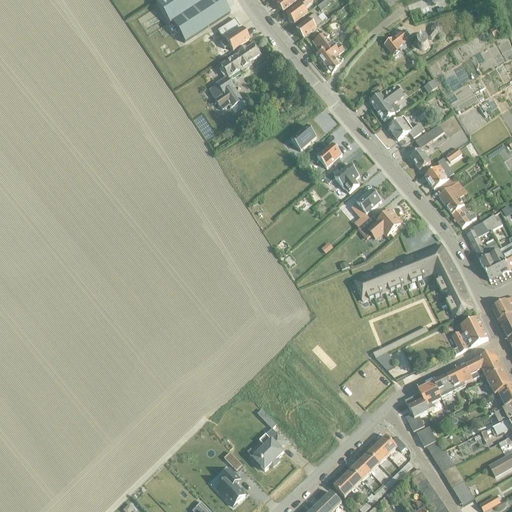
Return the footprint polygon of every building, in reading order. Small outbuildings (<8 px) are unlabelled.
[(160,0),(155,3),(169,26),(171,24),(207,0),(160,0)] [(220,0),(207,0),(171,24),(184,44),(229,15),(220,0)] [(292,0),(281,0),(276,5),(282,14),(295,4),(292,0)] [(302,10),(311,3),(308,0),(304,0),(285,15),(293,26),(307,15),(302,10)] [(330,6),(326,1),(317,8),(320,13),(330,6)] [(314,15),(307,21),(295,30),(303,40),(322,26),(314,15)] [(230,34),(238,29),(233,22),(217,32),(222,40),(223,39),(230,34)] [(429,34),(426,38),(431,42),(435,38),(436,36),(437,36),(438,36),(439,35),(440,35),(440,34),(441,33),(441,32),(441,31),(441,30),(441,29),(440,28),(440,27),(439,27),(439,26),(438,26),(437,26),(436,25),(435,25),(434,26),(433,26),(432,26),(432,27),(431,27),(431,28),(431,29),(430,29),(430,30),(430,31),(430,33),(429,34)] [(495,28),(490,31),(494,38),(498,35),(495,28)] [(362,37),(356,30),(352,33),(358,41),(362,37)] [(230,34),(223,39),(225,41),(232,53),(248,43),(247,41),(248,39),(245,35),(243,35),(240,31),(232,36),(230,34)] [(399,48),(408,42),(410,40),(404,32),(393,41),(393,40),(384,46),(393,58),(401,52),(399,48)] [(333,49),(331,45),(323,35),(312,44),(319,54),(315,56),(331,77),(338,68),(332,61),(343,53),(338,45),(333,49)] [(428,48),(428,45),(427,43),(425,41),(423,40),(420,41),(418,43),(417,45),(417,48),(419,50),(421,52),(424,52),(426,50),(428,48)] [(236,57),(220,67),(226,77),(228,80),(240,72),(243,72),(248,69),(249,67),(252,64),(251,62),(260,57),(255,50),(253,51),(251,47),(247,50),(246,48),(235,55),(236,57)] [(216,87),(208,93),(214,102),(213,103),(218,109),(219,109),(221,112),(227,108),(229,110),(232,108),(233,109),(240,104),(231,91),(232,90),(228,85),(231,84),(228,80),(226,77),(224,78),(225,80),(215,86),(216,87)] [(433,82),(423,89),(428,96),(438,88),(433,82)] [(374,95),(382,90),(380,86),(372,91),(374,95)] [(380,93),(369,100),(370,102),(369,103),(373,109),(378,116),(381,121),(383,123),(394,115),(399,111),(396,107),(395,108),(393,105),(403,98),(397,89),(383,99),(379,94),(380,93)] [(409,134),(410,136),(413,140),(424,132),(420,126),(412,132),(403,119),(388,129),(398,143),(409,134)] [(307,128),(290,142),(300,153),(316,139),(307,128)] [(439,128),(427,136),(415,144),(420,151),(410,159),(419,172),(430,165),(424,156),(429,152),(426,148),(432,143),(444,135),(439,128)] [(332,146),(317,159),(326,171),(333,165),(338,161),(338,160),(342,158),(332,146)] [(450,164),(460,157),(456,152),(446,159),(450,164)] [(333,165),(336,170),(342,165),(338,160),(338,161),(333,165)] [(440,168),(424,179),(434,192),(447,183),(442,175),(444,174),(441,169),(446,166),(443,161),(438,165),(440,168)] [(349,167),(334,180),(344,191),(344,190),(349,196),(359,187),(354,182),(359,178),(349,167)] [(443,195),(438,199),(452,217),(460,211),(463,208),(464,208),(459,201),(466,196),(458,184),(456,186),(452,181),(439,190),(443,195)] [(360,193),(353,200),(357,205),(356,205),(366,217),(381,204),(371,192),(364,198),(360,193)] [(460,211),(452,217),(462,230),(476,220),(473,216),(470,218),(468,214),(469,214),(467,211),(466,212),(463,208),(460,211)] [(511,215),(508,208),(501,212),(502,213),(506,219),(511,215)] [(400,226),(389,214),(377,225),(372,219),(358,231),(359,232),(363,228),(369,236),(370,235),(375,241),(383,234),(387,238),(400,226)] [(482,225),(489,234),(500,228),(493,218),(481,225),(482,225)] [(482,225),(473,230),(474,232),(466,236),(480,263),(479,263),(489,283),(509,273),(502,258),(499,253),(496,248),(485,254),(478,240),(489,234),(482,225)] [(511,246),(499,253),(502,258),(509,273),(511,271),(511,239),(508,241),(511,246)] [(328,245),(322,250),(326,255),(332,250),(328,245)] [(441,248),(419,257),(427,277),(433,274),(435,279),(452,270),(441,248)] [(419,257),(408,261),(417,282),(423,280),(422,279),(427,277),(419,257)] [(408,261),(398,266),(406,285),(410,283),(411,285),(417,282),(408,261)] [(347,264),(339,266),(341,272),(349,269),(347,264)] [(398,266),(387,270),(396,291),(402,288),(401,287),(406,285),(398,266)] [(387,270),(376,274),(384,294),(389,292),(389,293),(396,291),(387,270)] [(452,270),(435,279),(437,283),(436,284),(438,289),(457,280),(452,270)] [(376,274),(366,278),(374,299),(380,297),(380,296),(384,294),(376,274)] [(366,278),(355,283),(363,302),(368,301),(368,302),(374,299),(366,278)] [(457,280),(438,289),(441,295),(443,295),(445,299),(462,290),(457,280)] [(462,290),(445,299),(447,303),(445,303),(448,309),(467,300),(462,290)] [(511,299),(491,310),(498,323),(511,315),(511,312),(509,306),(511,304),(511,299)] [(467,300),(448,309),(451,315),(452,314),(455,319),(472,310),(467,300)] [(511,315),(498,323),(509,344),(511,342),(511,315)] [(466,340),(483,332),(477,320),(460,328),(463,335),(460,337),(459,334),(452,338),(457,348),(453,350),(454,352),(465,347),(464,346),(468,344),(466,340)] [(424,335),(424,336),(428,333),(428,332),(426,329),(374,356),(375,359),(376,359),(376,360),(386,355),(385,354),(386,355),(389,353),(389,352),(390,353),(393,351),(393,350),(394,351),(397,349),(397,348),(397,349),(401,347),(400,347),(401,346),(401,347),(405,345),(404,345),(405,345),(409,343),(408,343),(409,343),(412,342),(412,341),(413,341),(416,340),(416,339),(420,338),(420,337),(422,337),(424,336),(424,335)] [(488,341),(483,332),(466,340),(468,344),(464,346),(465,347),(454,352),(456,357),(488,341)] [(481,372),(498,363),(493,355),(465,368),(470,378),(481,372)] [(392,363),(382,368),(387,372),(395,368),(392,363)] [(503,372),(498,363),(481,372),(470,378),(472,383),(484,377),(486,381),(503,372)] [(465,368),(446,378),(455,395),(465,389),(464,387),(472,383),(470,378),(465,368)] [(494,398),(497,396),(511,389),(503,372),(486,381),(494,398)] [(455,395),(446,378),(433,384),(433,385),(441,402),(455,395)] [(441,402),(433,385),(418,393),(420,397),(405,404),(408,410),(423,402),(429,414),(434,411),(432,406),(441,402)] [(481,395),(487,392),(483,385),(477,388),(481,395)] [(491,417),(495,415),(511,405),(511,390),(511,389),(497,396),(503,408),(499,410),(498,409),(489,413),(491,417)] [(411,417),(405,420),(410,429),(421,423),(419,419),(429,414),(423,402),(408,410),(411,417)] [(511,405),(495,415),(500,426),(511,419),(511,405)] [(261,412),(257,416),(270,429),(274,425),(261,412)] [(511,419),(500,426),(492,429),(497,438),(511,430),(511,419)] [(421,423),(410,429),(412,435),(424,429),(421,423)] [(429,429),(417,435),(424,450),(436,444),(429,429)] [(253,460),(251,462),(258,469),(260,467),(264,472),(270,467),(278,460),(283,454),(279,450),(285,445),(272,431),(259,443),(265,449),(256,457),(253,460)] [(511,438),(499,445),(500,449),(507,446),(508,448),(511,446),(511,438)] [(386,439),(377,447),(387,458),(396,450),(400,454),(405,450),(395,440),(391,444),(386,439)] [(433,459),(443,454),(437,445),(426,450),(433,459)] [(377,447),(368,456),(379,467),(387,458),(377,447)] [(446,452),(443,454),(433,459),(443,474),(455,468),(446,452)] [(230,454),(224,460),(236,473),(237,473),(242,467),(230,454)] [(511,455),(489,469),(494,479),(511,469),(511,455)] [(368,456),(360,464),(370,475),(379,467),(368,456)] [(360,464),(351,472),(362,483),(370,475),(360,464)] [(408,465),(401,472),(404,475),(411,468),(408,465)] [(455,468),(443,474),(449,485),(452,490),(464,483),(461,478),(455,468)] [(223,485),(217,491),(233,508),(245,497),(239,491),(235,486),(240,481),(230,471),(220,481),(223,485)] [(412,482),(422,475),(418,471),(408,478),(412,482)] [(362,483),(351,472),(342,480),(353,491),(362,483)] [(404,475),(401,472),(394,479),(397,482),(404,475)] [(425,480),(422,475),(412,482),(415,487),(425,480)] [(353,491),(342,480),(333,489),(344,500),(353,491)] [(429,486),(425,480),(415,487),(419,493),(429,486)] [(391,482),(384,488),(387,492),(394,485),(391,482)] [(464,483),(452,490),(463,509),(475,502),(464,483)] [(399,485),(392,492),(396,495),(403,488),(399,485)] [(432,490),(429,486),(419,493),(422,497),(432,490)] [(387,492),(384,488),(377,495),(380,499),(387,492)] [(432,490),(422,497),(425,502),(435,495),(432,490)] [(396,495),(392,492),(386,498),(389,502),(396,495)] [(322,503),(330,511),(334,511),(341,506),(331,495),(322,503)] [(439,500),(435,495),(425,502),(429,507),(439,500)] [(373,498),(366,505),(370,509),(377,502),(373,498)] [(439,500),(429,507),(432,511),(442,505),(439,500)] [(375,509),(378,511),(386,505),(382,502),(375,509)] [(330,511),(322,503),(313,511),(330,511)] [(359,503),(354,507),(358,511),(362,506),(359,503)]
